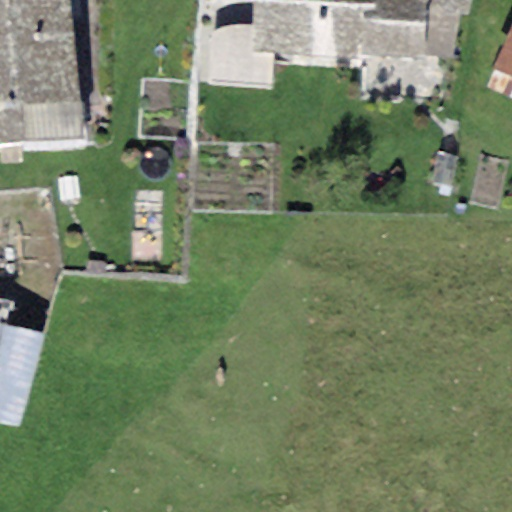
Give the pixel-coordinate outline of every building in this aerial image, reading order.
[(0,0),(0,75),(12,74),(4,0),(0,0)] [(4,0),(12,74),(77,70),(70,0),(4,0)] [(255,0),(251,57),(275,57),(273,65),(361,67),(361,93),(421,95),(427,8),(408,0),(255,0)] [(470,0),(424,0),(467,16),(470,0)] [(511,24),(492,68),(496,70),(511,77),(511,24)] [(12,74),(0,75),(0,148),(88,141),(82,69),(77,70),(12,74)] [(511,77),(496,70),(487,88),(511,98),(511,77)]
